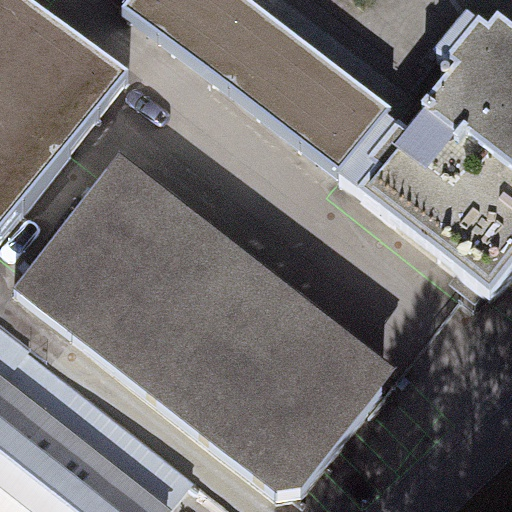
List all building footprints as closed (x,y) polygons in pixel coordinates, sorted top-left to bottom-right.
[(0,0),(0,248),(130,84),(22,0),(0,0)] [(393,123),(236,0),(136,0),(123,17),(341,188),(390,127),(393,123)] [(511,37),(498,27),(487,40),(468,24),(436,62),(456,78),(427,115),(511,180),(511,37)] [(491,306),(511,279),(511,180),(427,115),(407,141),(390,127),(341,188),(491,306)] [(383,397),(107,179),(15,297),(277,505),(301,503),(383,397)] [(174,511),(193,489),(0,337),(0,511),(174,511)]
